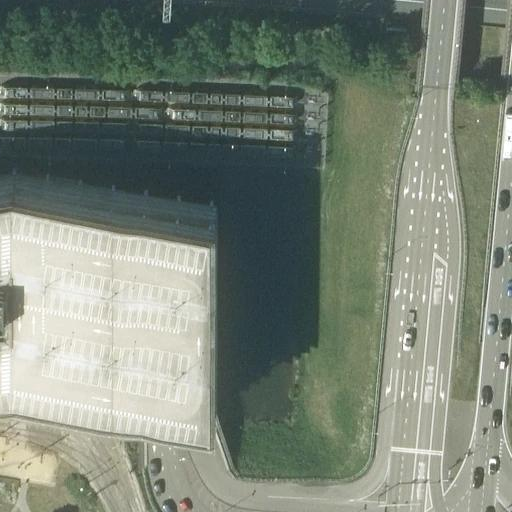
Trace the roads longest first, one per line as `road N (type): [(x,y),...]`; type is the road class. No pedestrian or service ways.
road 1 (primary): [(442,0),(397,511)]
road 2 (primary): [(480,511),(511,167)]
